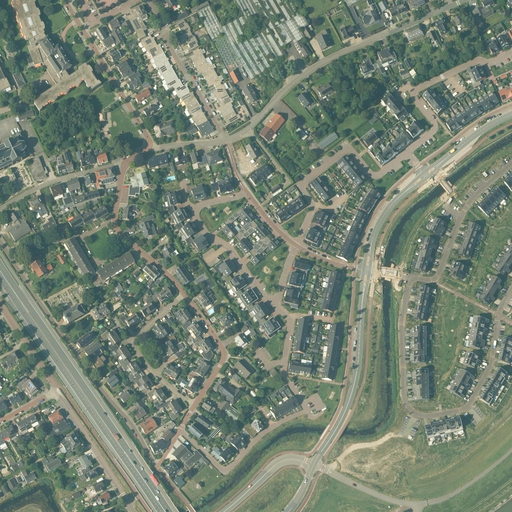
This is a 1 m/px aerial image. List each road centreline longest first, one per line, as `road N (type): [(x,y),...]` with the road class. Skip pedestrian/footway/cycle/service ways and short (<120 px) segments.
road 1 (residential): [(511,289),(471,400),(461,410),(427,415),(403,398),(401,322),(410,277)]
road 2 (residential): [(224,140),(318,65),(463,0)]
road 3 (residential): [(157,467),(0,241)]
road 4 (primary): [(169,511),(19,299)]
road 5 (primary): [(19,299),(161,511)]
road 6 (residential): [(295,245),(246,191),(195,212),(275,307)]
road 7 (residential): [(295,245),(311,209),(302,181),(348,149),(375,175),(406,153)]
road 8 (residential): [(406,153),(434,128),(413,98),(417,87),(511,52)]
road 9 (tertiary): [(361,305),(351,393),(313,464)]
road 10 (residential): [(511,163),(466,207),(435,279),(410,277)]
road 11 (residential): [(179,430),(227,471),(272,427),(307,410)]
road 12 (residential): [(224,140),(148,0)]
road 13 (unclassified): [(134,511),(53,395)]
road 14 (residential): [(148,146),(81,28)]
road 15 (residential): [(0,208),(53,181),(123,166)]
road 16 (residential): [(195,404),(223,353),(185,293)]
